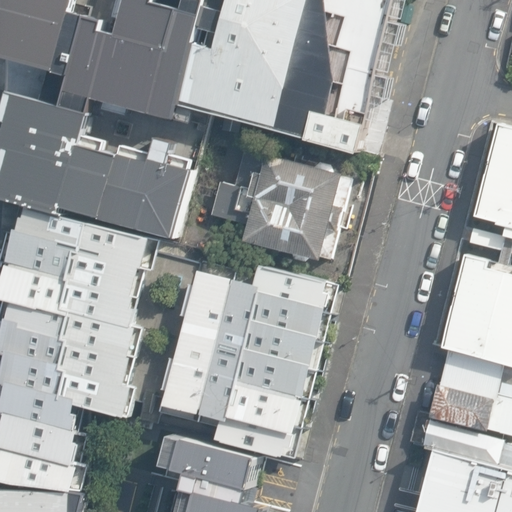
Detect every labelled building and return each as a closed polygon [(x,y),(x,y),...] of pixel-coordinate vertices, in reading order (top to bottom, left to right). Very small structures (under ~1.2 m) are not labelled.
[(185,101),(210,0),(124,0),(117,26),(74,15),(78,0),(13,0),(12,54),(77,73),(68,103),(14,91),(5,195),(33,203),(164,237),(188,243),(204,165),(103,137),(112,98),(181,113),(185,101)] [(409,0),(210,0),(185,101),(371,154),(409,0)] [(511,125),(502,123),(480,210),(511,220),(511,125)] [(343,205),(351,172),(273,152),(264,189),(226,179),(217,219),(255,228),(253,239),(330,259),(337,230),(346,233),(352,207),(343,205)] [(164,237),(33,203),(5,297),(22,301),(5,352),(15,353),(7,381),(15,383),(8,410),(15,412),(0,469),(0,475),(29,485),(82,491),(89,492),(89,398),(141,413),(149,382),(141,379),(154,325),(143,322),(164,237)] [(511,264),(469,254),(446,345),(511,362),(511,264)] [(342,282),(269,264),(265,280),(210,266),(175,407),(229,421),(225,436),(298,455),(342,282)] [(511,373),(511,366),(451,351),(434,417),(511,437),(511,390),(508,390),(511,373)] [(511,437),(434,417),(427,441),(511,462),(511,437)] [(253,502),(265,456),(176,433),(168,466),(194,473),(183,511),(272,511),(273,507),(253,502)] [(511,511),(511,466),(432,447),(415,511),(511,511)] [(82,511),(82,491),(29,485),(9,486),(8,511),(82,511)]
